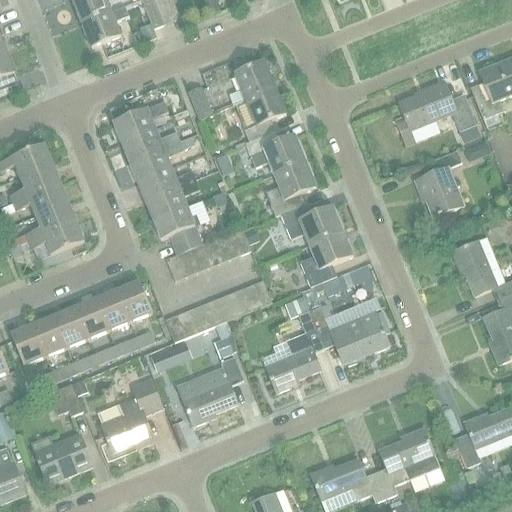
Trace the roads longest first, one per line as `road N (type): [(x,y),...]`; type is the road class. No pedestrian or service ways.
road 1 (residential): [(178,470),(403,377),(419,360),(420,333),(323,103)]
road 2 (residential): [(0,311),(114,265),(116,236),(67,111)]
road 3 (residential): [(286,27),(67,111)]
road 4 (residential): [(323,103),(511,28)]
road 5 (residential): [(300,49),(433,0)]
